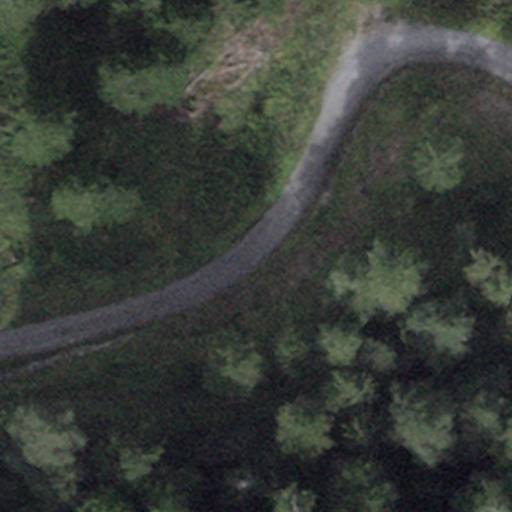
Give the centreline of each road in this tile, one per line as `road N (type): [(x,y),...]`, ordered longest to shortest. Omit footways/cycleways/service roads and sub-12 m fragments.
road 1 (track): [(511,63),(456,43),(409,41),(377,55),(358,76),(287,216),(237,263),(169,305),(0,349)]
road 2 (track): [(0,401),(110,385),(185,404),(281,389),(402,320),(447,313),(488,328),(511,352)]
